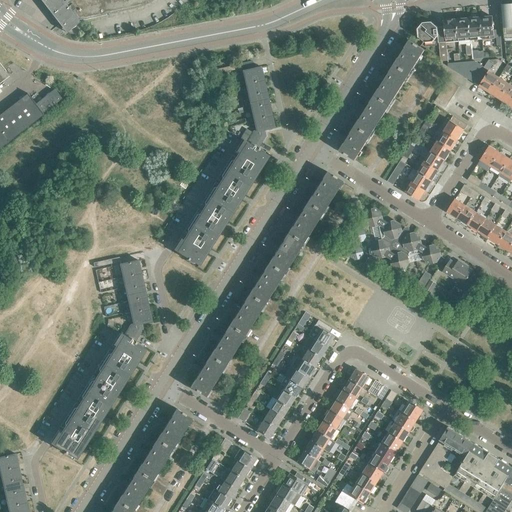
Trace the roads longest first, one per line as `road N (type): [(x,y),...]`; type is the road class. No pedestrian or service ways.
road 1 (secondary): [(318,0),(264,24),(86,57),(45,47),(0,16)]
road 2 (residential): [(277,457),(350,352),(446,409)]
road 3 (residential): [(183,348),(169,329),(157,268),(238,139)]
road 4 (tertiary): [(183,348),(310,147)]
road 5 (residential): [(44,511),(33,460),(115,331)]
road 6 (tertiary): [(310,147),(386,29),(394,0)]
road 7 (tertiary): [(81,511),(161,383)]
road 8 (residential): [(427,222),(310,147)]
road 9 (residential): [(277,457),(161,383)]
road 10 (residential): [(511,140),(485,133),(427,222)]
road 11 (residential): [(381,511),(446,409)]
